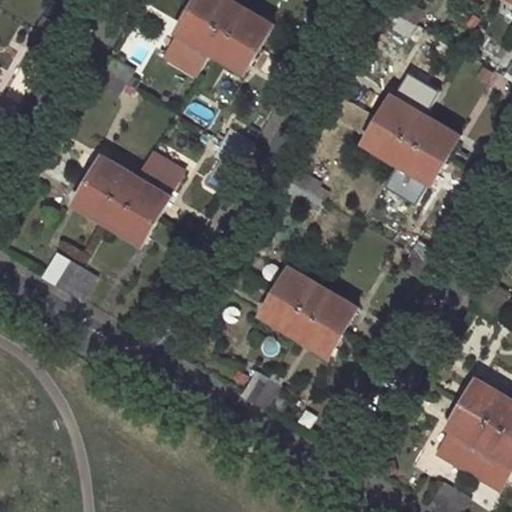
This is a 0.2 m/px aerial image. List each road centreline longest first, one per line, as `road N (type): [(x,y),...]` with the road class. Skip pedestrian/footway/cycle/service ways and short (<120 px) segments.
road 1 (residential): [(152,373),(373,0)]
road 2 (residential): [(511,192),(343,486)]
road 3 (residential): [(343,486),(152,373)]
road 4 (residential): [(112,0),(0,188)]
road 5 (residential): [(0,283),(152,373)]
